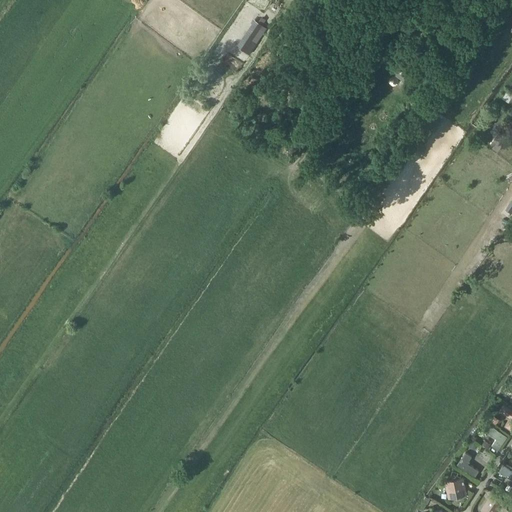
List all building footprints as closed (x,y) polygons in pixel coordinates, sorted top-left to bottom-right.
[(256,21),(239,47),(250,54),(257,44),(252,40),(257,33),(261,36),(266,28),(262,25),(256,21)] [(404,54),(391,73),(418,91),(424,81),(426,79),(410,68),(430,38),(433,34),(423,27),(420,31),(404,54)] [(500,410),(510,418),(505,425),(511,430),(511,428),(511,409),(504,404),(500,410)] [(488,428),(486,431),(487,432),(497,439),(495,442),(492,446),(494,447),(498,450),(508,437),(490,425),(488,428)] [(472,456),(465,452),(457,464),(475,477),(479,471),(468,463),(472,456)] [(511,470),(503,465),(499,471),(511,479),(511,470)] [(446,481),(447,488),(449,488),(450,498),(460,496),(459,492),(461,492),(461,488),(465,488),(463,478),(446,481)] [(485,496),(489,498),(482,509),(486,511),(496,511),(504,500),(489,490),(485,496)]
